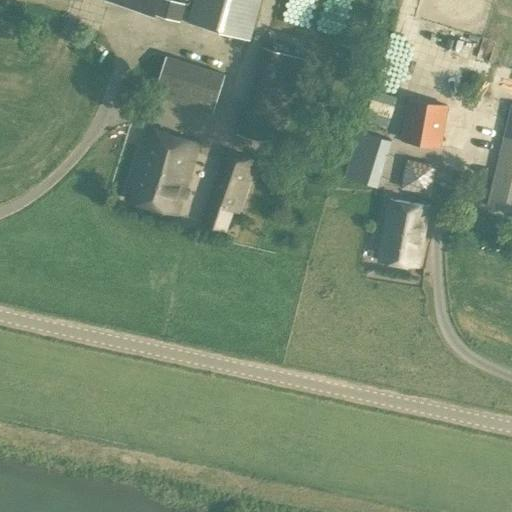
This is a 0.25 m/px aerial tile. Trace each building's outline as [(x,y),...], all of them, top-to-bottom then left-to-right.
[(109,0),(110,1),(152,13),(155,0),(109,0)] [(250,40),(261,0),(195,0),(189,23),(250,40)] [(303,57),(264,46),(238,133),(276,145),(303,57)] [(154,95),(213,113),(224,74),(165,56),(154,95)] [(410,98),(403,139),(440,145),(447,105),(410,98)] [(511,103),(488,205),(511,210),(511,103)] [(187,199),(190,191),(187,187),(200,143),(148,127),(127,200),(179,215),(183,201),(187,199)] [(377,186),(392,140),(361,130),(347,176),(377,186)] [(249,184),(257,161),(229,151),(203,223),(225,230),(232,209),(238,212),(248,184),(249,184)] [(404,188),(434,191),(436,160),(407,157),(404,188)] [(418,266),(430,205),(390,197),(378,259),(418,266)]
